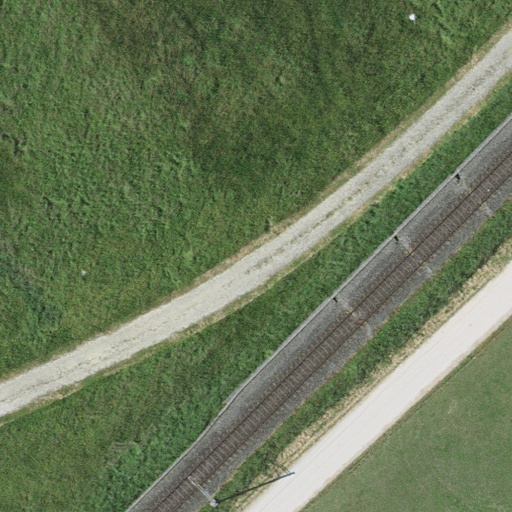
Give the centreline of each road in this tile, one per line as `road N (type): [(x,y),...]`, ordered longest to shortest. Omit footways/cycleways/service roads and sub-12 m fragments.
road 1 (track): [(0,400),(157,323),(341,202),(511,31)]
road 2 (track): [(511,285),(263,511)]
